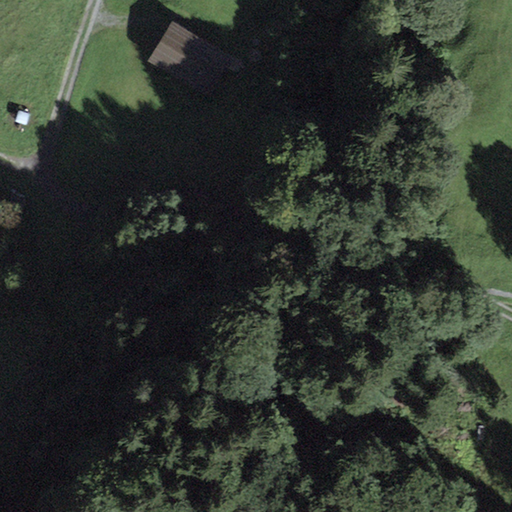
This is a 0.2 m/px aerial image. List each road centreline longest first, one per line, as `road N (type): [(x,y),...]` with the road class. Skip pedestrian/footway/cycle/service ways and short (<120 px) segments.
road 1 (track): [(511,313),(482,296),(276,246),(219,202),(177,194),(104,212),(76,206),(50,187),(41,166),(92,0)]
road 2 (track): [(76,206),(77,290),(61,336),(0,415)]
